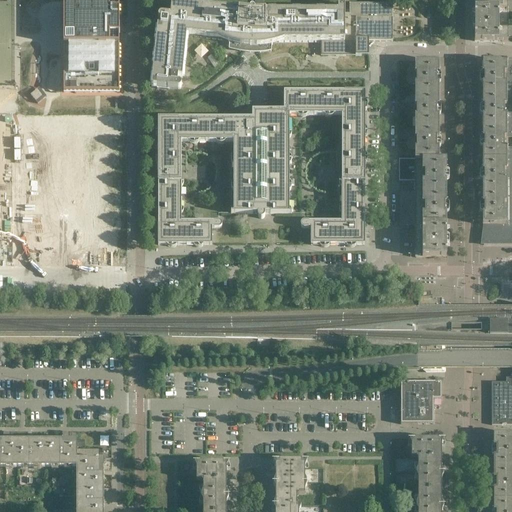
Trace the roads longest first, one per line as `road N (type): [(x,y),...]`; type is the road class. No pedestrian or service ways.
road 1 (residential): [(15,272),(386,270)]
road 2 (residential): [(246,439),(370,439),(381,432),(379,410),(248,406)]
road 3 (residential): [(386,270),(387,57),(459,52)]
road 4 (residential): [(511,360),(419,359),(281,378)]
road 5 (residential): [(511,267),(386,270)]
